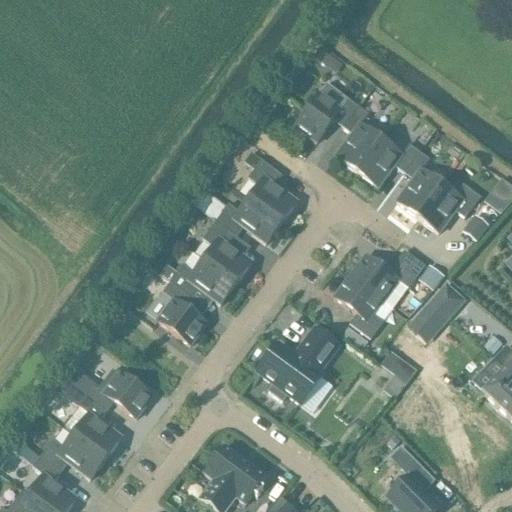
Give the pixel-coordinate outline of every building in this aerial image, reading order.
[(349,51),(334,39),(324,52),(339,63),(349,51)] [(318,98),(294,131),(316,147),(332,124),(342,132),(358,111),(348,103),(340,114),(318,98)] [(380,144),(360,129),(368,118),(358,111),(342,132),(352,139),(335,161),(356,177),(380,144)] [(409,149),(401,159),(380,144),(356,177),(377,192),(393,170),(403,177),(419,156),(409,149)] [(254,174),(261,164),(251,156),(243,166),(254,174)] [(419,156),(403,177),(413,184),(396,206),(417,222),(441,189),(421,174),(429,163),(419,156)] [(254,174),(247,182),(258,190),(248,203),(281,227),(296,206),(274,190),(282,180),(261,164),(254,174)] [(486,205),(504,218),(511,206),(511,185),(504,180),(486,205)] [(480,201),(470,194),(462,205),(441,189),(417,222),(438,237),(454,215),(464,222),(480,201)] [(228,208),(215,226),(236,241),(243,231),(265,248),(281,227),(248,203),(239,216),(228,208)] [(475,246),(487,230),(475,220),(462,236),(475,246)] [(215,226),(202,243),(213,251),(204,263),(236,288),(251,267),(229,251),(236,241),(215,226)] [(387,277),(365,260),(349,281),(382,305),(397,285),(408,293),(415,283),(394,267),(387,277)] [(183,269),(169,287),(190,302),(194,297),(198,292),(220,309),(236,288),(204,263),(193,277),(183,269)] [(383,326),(372,318),(382,305),(349,281),(334,302),(356,319),(349,328),(370,344),(383,326)] [(173,305),(157,326),(190,350),(206,328),(183,312),(190,303),(190,302),(169,287),(162,296),(173,305)] [(273,388),(268,395),(281,405),(286,398),(299,408),(320,380),(317,378),(337,351),(313,333),(293,360),(277,348),(256,376),(273,388)] [(483,398),(511,425),(511,356),(506,351),(494,363),(505,375),(483,398)] [(380,369),(406,389),(416,376),(390,357),(380,369)] [(108,380),(97,394),(93,391),(85,401),(106,416),(113,406),(135,423),(151,401),(119,377),(119,378),(113,374),(108,380)] [(78,410),(88,418),(73,439),(105,463),(121,442),(98,425),(106,416),(85,401),(78,410)] [(73,439),(64,452),(53,444),(39,461),(60,477),(67,467),(90,484),(105,463),(73,439)] [(18,446),(11,456),(22,464),(29,455),(18,446)] [(198,504),(208,511),(227,511),(235,502),(245,509),(265,481),(223,450),(203,478),(213,485),(198,504)] [(389,502),(398,511),(441,511),(420,491),(432,481),(404,451),(392,463),(410,482),(389,502)] [(32,471),(43,479),(28,499),(22,495),(21,495),(43,511),(68,511),(75,503),(53,486),(60,477),(39,461),(32,471)] [(8,511),(43,511),(21,495),(8,511)]
